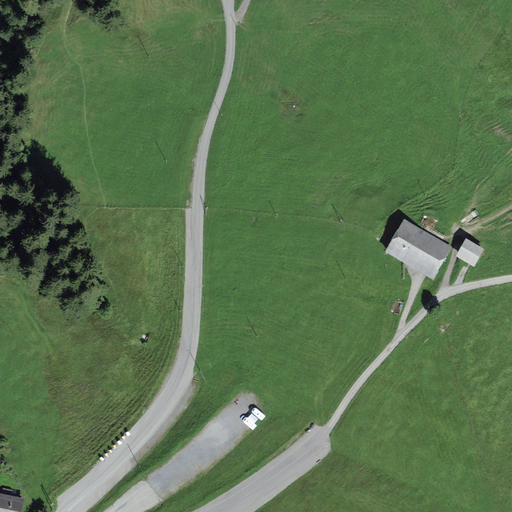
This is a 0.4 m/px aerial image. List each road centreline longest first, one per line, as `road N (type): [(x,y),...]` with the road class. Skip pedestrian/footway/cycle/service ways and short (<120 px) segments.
road 1 (unclassified): [(72,511),(161,410),(183,372),(193,329),(202,163),(230,67),(229,0)]
road 2 (unclassified): [(511,280),(442,297),(328,429),(221,511)]
